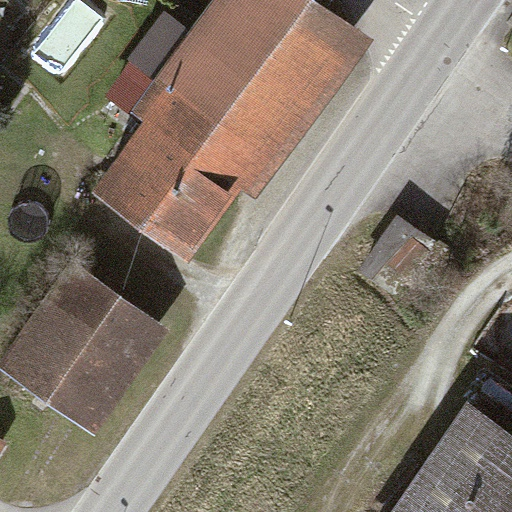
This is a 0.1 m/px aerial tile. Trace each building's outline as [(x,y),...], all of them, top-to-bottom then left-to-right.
[(351,31),(309,0),(231,0),(202,40),(171,16),(142,55),(172,78),(135,129),(145,136),(104,191),(186,251),(351,31)] [(439,250),(395,223),(362,276),(405,303),(439,250)] [(165,335),(66,265),(0,357),(0,369),(93,436),(165,335)] [(511,511),(511,436),(463,404),(391,511),(511,511)] [(0,477),(15,452),(0,444),(0,477)]
